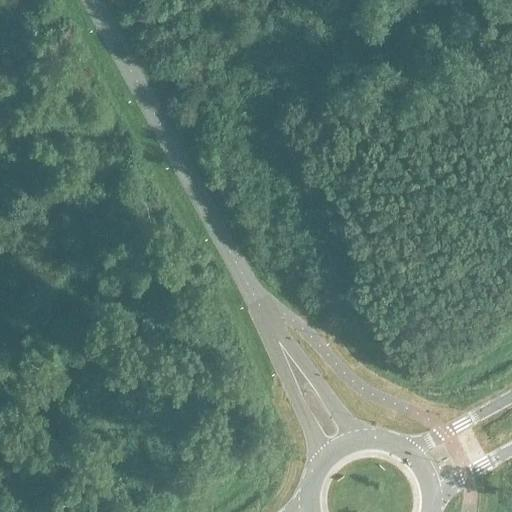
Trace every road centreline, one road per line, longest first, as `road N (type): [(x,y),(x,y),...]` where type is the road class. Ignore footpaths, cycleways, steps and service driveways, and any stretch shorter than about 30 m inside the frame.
road 1 (unclassified): [(274,342),(91,0)]
road 2 (unclassified): [(354,443),(311,378),(274,342)]
road 3 (unclassified): [(274,342),(325,460)]
road 4 (unclassified): [(338,449),(274,342)]
road 5 (secondary): [(511,393),(402,451)]
